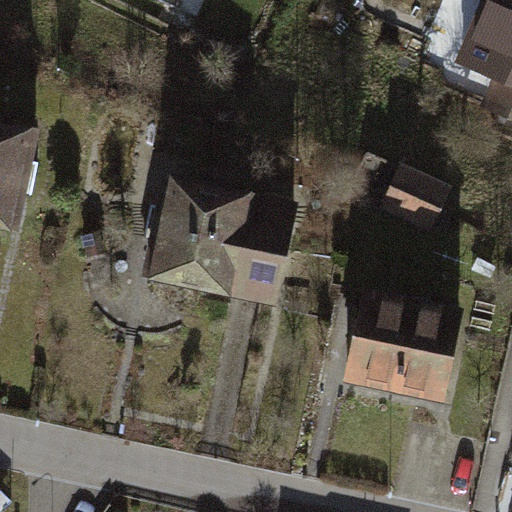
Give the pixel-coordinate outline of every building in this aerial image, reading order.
[(511,0),(491,0),(465,64),(504,80),(492,107),(511,115),(511,0)] [(37,137),(0,129),(0,230),(18,234),(37,137)] [(452,190),(404,168),(387,208),(435,230),(452,190)] [(298,210),(175,186),(155,283),(279,307),(298,210)] [(463,316),(371,297),(351,389),(443,408),(463,316)] [(0,511),(14,496),(0,482),(0,511)]
